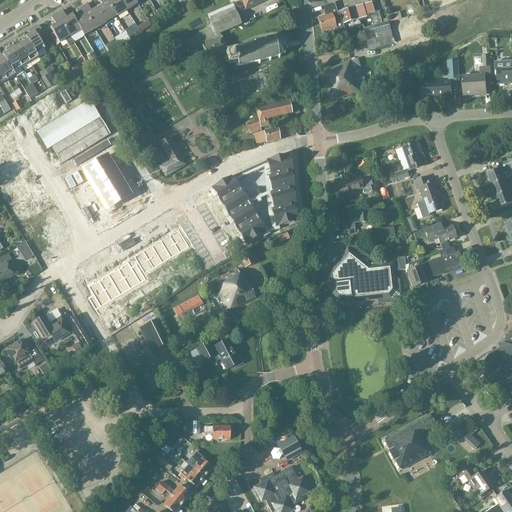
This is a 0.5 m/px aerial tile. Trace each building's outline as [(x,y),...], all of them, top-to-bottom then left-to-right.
[(105,24),(106,23),(107,25),(112,22),(111,20),(115,18),(104,0),(97,0),(100,5),(95,8),(105,24)] [(104,0),(115,18),(126,11),(119,0),(104,0)] [(137,5),(133,0),(119,0),(126,11),(137,5)] [(183,43),(190,55),(202,48),(221,38),(219,34),(241,24),(236,14),(265,1),(264,0),(239,0),(240,1),(207,15),(210,23),(212,27),(208,28),(207,27),(183,43)] [(365,15),(370,14),(368,5),(363,7),(362,4),(339,11),(337,12),(334,2),(323,6),(326,15),(317,18),(321,33),(336,28),(337,33),(345,31),(343,24),(366,17),(365,15)] [(85,4),(80,7),(94,30),(105,24),(95,8),(90,11),(85,4)] [(94,30),(80,7),(75,10),(79,17),(74,20),(74,21),(80,31),(83,37),(94,30)] [(163,7),(158,10),(161,16),(166,13),(163,7)] [(62,11),(56,15),(70,37),(80,31),(74,21),(74,20),(71,16),(66,19),(62,11)] [(70,37),(56,15),(51,18),(55,25),(50,29),(53,34),(59,44),(65,40),(69,46),(73,43),(70,37)] [(369,51),(394,43),(388,22),(363,29),(369,51)] [(135,25),(131,27),(135,34),(139,32),(135,25)] [(29,34),(25,37),(36,54),(44,49),(38,39),(44,36),(38,26),(27,32),(29,34)] [(53,34),(50,35),(56,45),(59,44),(53,34)] [(126,34),(115,40),(119,47),(130,41),(126,34)] [(285,49),(287,48),(287,47),(285,47),(284,43),(285,42),(285,41),(283,41),(282,38),(282,36),(281,35),(280,38),(276,37),(275,34),(273,35),(274,37),(266,39),(266,37),(264,38),(264,40),(255,42),(255,40),(253,40),(253,43),(233,48),(234,52),(225,55),(227,65),(236,63),(237,67),(257,62),(258,64),(260,63),(259,62),(267,59),(268,61),(270,61),(269,59),(277,57),(277,59),(279,59),(279,56),(282,54),(284,55),(285,53),(284,52),(285,49)] [(38,58),(36,54),(25,37),(21,39),(23,42),(19,45),(30,63),(38,58)] [(226,48),(221,38),(202,48),(207,58),(226,48)] [(13,44),(9,47),(22,68),(30,63),(19,45),(15,47),(13,44)] [(22,68),(9,47),(5,49),(7,52),(2,55),(13,73),(22,68)] [(312,54),(314,62),(324,60),(323,51),(312,54)] [(94,53),(87,57),(90,62),(97,58),(94,53)] [(13,73),(2,55),(0,56),(0,69),(6,81),(15,75),(13,73)] [(456,79),(457,84),(462,84),(463,96),(486,94),(485,76),(491,76),(490,67),(490,55),(482,56),(482,67),(480,67),(480,75),(462,76),(462,77),(459,77),(459,79),(456,79)] [(459,79),(459,77),(458,61),(447,62),(449,82),(422,84),(423,99),(451,97),(451,91),(457,91),(457,84),(456,79),(459,79)] [(329,102),(361,91),(366,89),(359,67),(353,69),(351,62),(323,72),(325,79),(323,80),(329,102)] [(511,62),(494,63),(495,70),(497,70),(498,85),(511,84),(511,68),(511,69),(511,62)] [(77,63),(70,67),(74,72),(80,69),(77,63)] [(51,66),(45,70),(47,74),(48,74),(54,71),(51,66)] [(47,74),(45,70),(39,73),(42,78),(41,79),(47,89),(54,85),(48,74),(47,74)] [(34,75),(28,79),(32,84),(38,81),(34,75)] [(23,96),(19,89),(14,92),(18,99),(23,96)] [(65,91),(59,94),(65,104),(71,101),(65,91)] [(10,111),(1,95),(0,96),(0,106),(0,107),(0,108),(4,114),(10,111)] [(47,151),(51,148),(61,164),(110,135),(89,100),(36,133),(47,151)] [(12,104),(16,111),(22,107),(18,101),(12,104)] [(279,116),(292,113),(289,102),(256,111),(258,121),(246,124),(248,134),(260,131),(260,128),(268,126),(266,120),(279,116)] [(277,129),(254,134),(257,145),(266,143),(279,140),(277,129)] [(170,138),(160,144),(170,161),(159,167),(165,177),(185,165),(179,155),(170,138)] [(9,139),(0,145),(0,162),(1,164),(18,153),(9,139)] [(420,150),(417,143),(401,148),(402,149),(395,151),(399,162),(405,160),(409,171),(422,166),(417,151),(420,150)] [(268,178),(265,179),(265,180),(268,179),(269,182),(271,190),(272,193),(269,194),(270,195),(273,206),(274,209),(271,210),(271,212),(274,220),(275,227),(279,226),(290,223),(295,222),(298,221),(293,205),(296,205),(295,201),(296,200),(295,196),(293,195),(292,189),(294,188),(290,172),(293,172),(288,155),(285,156),(285,155),(269,160),(266,161),(268,167),(270,176),(268,177),(268,178)] [(88,167),(84,169),(85,170),(108,209),(130,196),(106,157),(106,156),(105,157),(101,159),(97,162),(92,164),(88,167)] [(511,164),(501,169),(487,174),(491,186),(505,180),(503,174),(511,170),(511,164)] [(26,167),(9,177),(17,191),(34,181),(26,167)] [(392,182),(408,177),(406,170),(390,175),(392,182)] [(358,177),(333,184),(337,195),(361,188),(363,193),(371,191),(369,184),(371,183),(369,175),(359,178),(358,177)] [(378,176),(377,183),(385,184),(386,178),(378,176)] [(214,187),(211,189),(245,244),(247,243),(248,243),(251,241),(262,234),(265,233),(263,231),(261,227),(258,222),(258,221),(254,215),(249,207),(245,201),(241,194),(237,188),(234,183),(231,177),(228,179),(228,178),(214,187)] [(442,210),(441,209),(432,184),(428,186),(425,178),(413,182),(416,190),(418,189),(422,202),(416,204),(422,219),(428,217),(428,215),(442,210)] [(495,197),(510,192),(505,180),(491,186),(495,197)] [(511,191),(510,192),(495,197),(499,209),(511,204),(511,198),(511,197),(511,196),(511,191)] [(46,212),(37,197),(18,208),(27,223),(24,225),(29,232),(41,225),(36,217),(46,212)] [(359,222),(365,221),(363,209),(335,213),(338,232),(354,229),(352,219),(358,218),(359,222)] [(48,226),(37,232),(40,237),(46,234),(54,247),(55,246),(57,250),(66,245),(64,241),(71,237),(63,224),(51,231),(48,226)] [(376,240),(394,238),(393,227),(375,229),(376,240)] [(431,228),(413,234),(415,240),(426,236),(428,242),(438,239),(440,244),(455,239),(453,233),(455,232),(455,231),(454,228),(453,227),(451,227),(442,230),(432,233),(431,228)] [(178,230),(169,236),(179,253),(188,248),(178,230)] [(38,268),(49,262),(35,236),(24,242),(38,268)] [(169,236),(160,241),(170,258),(179,253),(169,236)] [(160,241),(151,246),(162,264),(170,258),(160,241)] [(3,249),(6,254),(14,251),(12,245),(3,249)] [(151,246),(143,252),(153,269),(162,264),(151,246)] [(458,251),(454,253),(452,247),(438,252),(446,273),(463,267),(458,251)] [(369,266),(347,248),(325,274),(328,298),(337,305),(390,299),(396,292),(393,263),(369,266)] [(244,268),(255,264),(249,250),(238,255),(244,268)] [(143,252),(133,257),(144,274),(153,269),(143,252)] [(0,266),(0,284),(13,276),(5,263),(11,260),(7,254),(0,258),(0,266)] [(403,258),(397,258),(398,271),(405,270),(405,266),(404,258),(403,258)] [(437,259),(419,265),(420,267),(421,267),(426,280),(443,274),(437,259)] [(407,272),(406,272),(412,288),(427,283),(426,280),(421,267),(420,267),(419,265),(418,261),(408,265),(407,272)] [(121,268),(118,270),(130,289),(145,280),(136,265),(131,268),(128,263),(121,267),(121,268)] [(114,271),(108,275),(120,295),(130,289),(118,270),(115,272),(114,271)] [(226,312),(254,298),(248,285),(247,285),(243,276),(240,278),(237,270),(215,281),(219,288),(217,289),(215,291),(226,312)] [(102,280),(98,282),(110,301),(120,295),(108,275),(101,279),(102,280)] [(93,282),(87,286),(93,296),(88,299),(95,310),(110,301),(98,282),(95,284),(95,283),(93,284),(93,282)] [(179,306),(173,309),(180,323),(186,319),(186,320),(205,310),(198,296),(179,306)] [(151,301),(141,308),(144,314),(155,307),(151,301)] [(140,306),(133,310),(139,318),(145,314),(144,314),(141,308),(140,306)] [(34,327),(28,331),(36,345),(51,335),(55,341),(69,332),(62,320),(51,327),(45,316),(32,324),(34,327)] [(75,316),(66,322),(83,350),(92,344),(75,316)] [(157,320),(139,329),(151,353),(169,344),(157,320)] [(511,330),(506,335),(504,344),(498,345),(499,351),(496,351),(495,352),(491,353),(488,356),(485,360),(484,363),(483,367),(482,371),(483,374),(485,380),(487,383),(489,385),(491,388),(494,389),(497,390),(499,391),(502,391),(505,391),(507,390),(506,384),(511,383),(511,382),(511,330)] [(16,363),(20,370),(33,362),(35,366),(42,361),(35,348),(30,351),(23,340),(6,350),(15,364),(16,363)] [(209,342),(196,349),(203,362),(214,356),(217,360),(220,359),(226,370),(231,367),(232,369),(242,364),(239,356),(237,357),(228,340),(212,348),(209,342)] [(72,346),(77,355),(82,352),(77,343),(72,346)] [(182,352),(187,366),(196,362),(190,349),(182,352)] [(46,364),(40,368),(44,374),(50,371),(46,364)] [(429,416),(383,440),(389,451),(388,452),(393,461),(394,460),(399,471),(429,455),(425,447),(426,446),(420,434),(434,427),(429,416)] [(472,420),(468,423),(475,432),(478,429),(472,420)] [(212,440),(229,440),(229,427),(203,427),(203,434),(212,434),(212,440)] [(461,428),(456,433),(461,438),(466,433),(461,428)] [(278,446),(284,457),(299,449),(293,438),(278,446)] [(170,441),(166,446),(173,451),(176,446),(170,441)] [(197,464),(193,469),(203,478),(211,469),(201,460),(202,458),(196,454),(192,459),(197,464)] [(166,463),(163,466),(169,471),(172,468),(166,463)] [(261,484),(253,488),(260,502),(265,500),(271,511),(272,511),(275,511),(289,511),(293,510),(290,507),(303,500),(301,496),(308,492),(301,478),(297,480),(290,468),(281,474),(282,476),(275,480),(272,473),(259,481),(261,484)] [(467,468),(458,474),(460,477),(458,478),(463,485),(468,482),(479,497),(492,488),(485,479),(486,477),(483,473),(482,474),(481,473),(474,478),(467,468)] [(203,478),(193,469),(187,476),(182,471),(178,476),(183,481),(184,479),(195,488),(203,478)] [(162,482),(159,486),(165,491),(168,487),(162,482)] [(162,495),(165,491),(159,486),(155,490),(162,495)] [(179,486),(170,497),(181,505),(189,495),(179,486)] [(494,499),(497,504),(485,511),(496,511),(501,509),(501,510),(511,501),(511,500),(505,491),(494,499)] [(175,511),(181,505),(170,497),(163,506),(170,511),(175,511)] [(511,511),(511,501),(501,510),(502,511),(511,511)]
